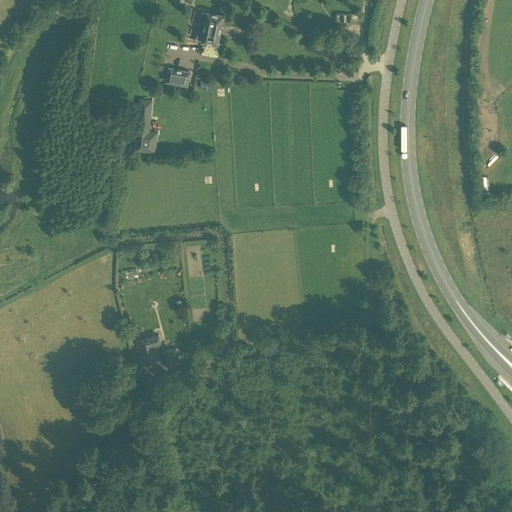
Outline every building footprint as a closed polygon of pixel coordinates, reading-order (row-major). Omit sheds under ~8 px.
[(200,22),(205,23),(202,41),(218,44),(223,14),(207,11),(207,14),(201,13),(200,22)] [(187,85),(190,72),(168,68),(166,81),(187,85)] [(139,98),(134,151),(155,153),(157,132),(149,131),(153,100),(139,98)] [(142,364),(160,359),(158,350),(162,349),(161,343),(159,334),(136,340),(142,364)] [(165,366),(182,362),(178,348),(162,352),(165,366)]
